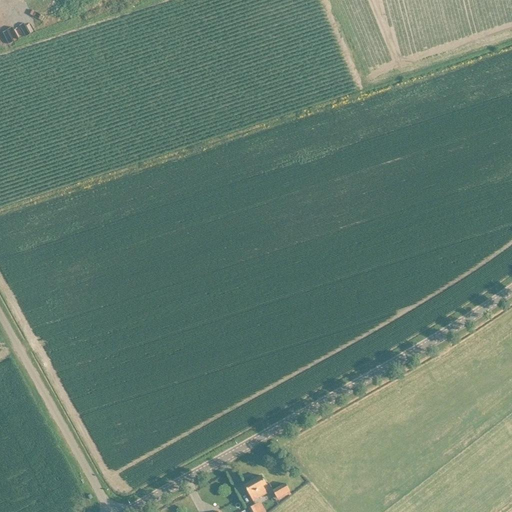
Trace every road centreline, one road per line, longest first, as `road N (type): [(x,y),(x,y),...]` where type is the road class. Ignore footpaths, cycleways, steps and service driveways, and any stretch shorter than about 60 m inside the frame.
road 1 (tertiary): [(127,511),(413,354),(511,287)]
road 2 (unclassified): [(105,511),(0,318)]
